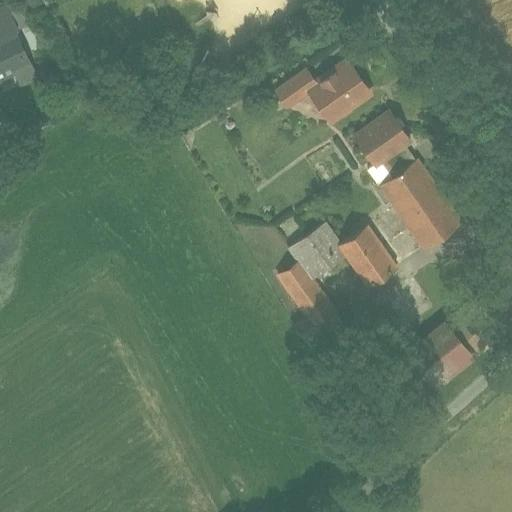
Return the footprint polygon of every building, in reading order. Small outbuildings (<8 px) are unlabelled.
[(14,27),(0,33),(0,77),(31,63),(14,27)] [(305,64),(272,88),(288,110),(309,95),(331,124),(373,93),(348,59),(318,81),(305,64)] [(377,168),(382,164),(391,176),(378,185),(426,252),(466,222),(418,156),(416,158),(407,146),(414,141),(390,108),(353,135),(377,168)] [(377,219),(340,244),(348,255),(370,287),(406,262),(377,219)] [(314,279),(348,255),(340,244),(325,222),(290,246),(298,258),(314,279)] [(511,300),(511,266),(505,257),(372,348),(395,381),(511,300)] [(338,311),(314,279),(298,258),(274,276),(314,329),(338,311)]
